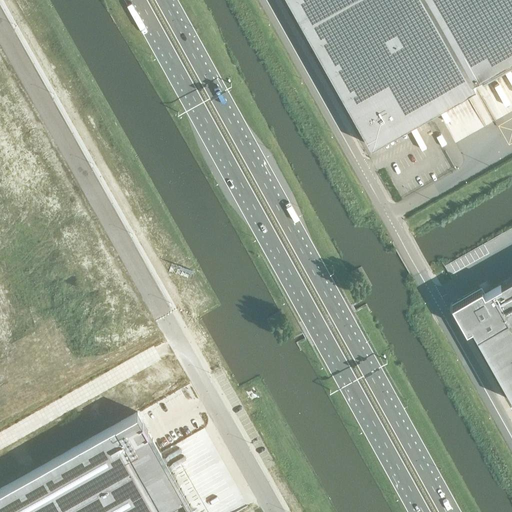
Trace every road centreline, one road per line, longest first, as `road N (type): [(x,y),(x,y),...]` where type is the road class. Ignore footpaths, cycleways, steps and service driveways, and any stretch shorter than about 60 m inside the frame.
road 1 (trunk): [(139,0),(422,511)]
road 2 (trunk): [(447,511),(164,0)]
road 3 (unclassified): [(511,436),(267,0)]
road 4 (unknown): [(389,219),(511,144)]
